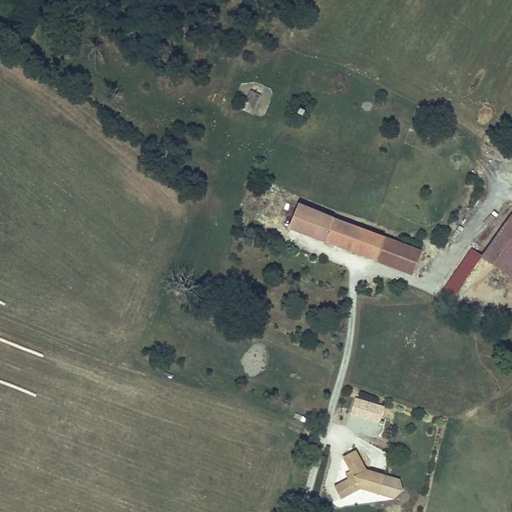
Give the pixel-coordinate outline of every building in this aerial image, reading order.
[(259,96),(250,92),(242,109),(251,113),(259,96)] [(421,252),(334,220),(298,205),(289,229),(412,275),(421,252)] [(511,279),(511,214),(481,257),(481,258),(511,279)] [(481,258),(481,257),(471,250),(443,289),(454,296),(481,258)] [(235,394),(234,399),(254,402),(254,397),(235,394)] [(400,481),(366,471),(355,451),(343,457),(351,472),(354,477),(349,480),(334,488),(341,499),(360,489),(394,499),(402,491),(400,481)]
